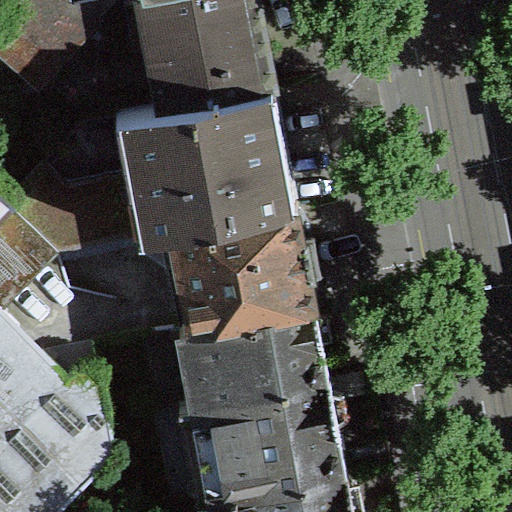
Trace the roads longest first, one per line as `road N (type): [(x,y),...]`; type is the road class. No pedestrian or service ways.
road 1 (primary): [(373,0),(469,511)]
road 2 (primary): [(511,126),(487,0)]
